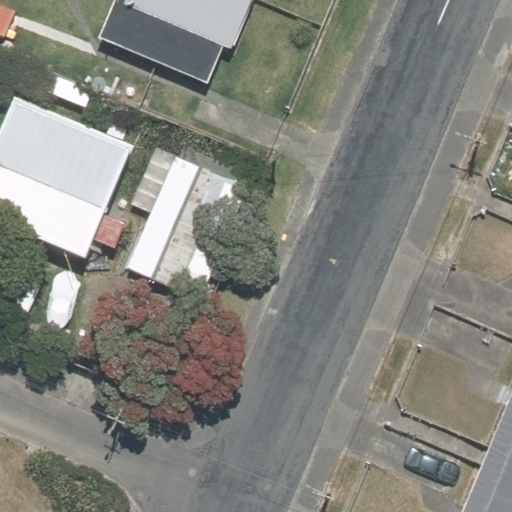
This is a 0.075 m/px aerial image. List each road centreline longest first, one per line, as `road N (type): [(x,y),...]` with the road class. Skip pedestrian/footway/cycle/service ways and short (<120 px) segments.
road 1 (residential): [(232,505),(446,0)]
road 2 (residential): [(0,406),(232,505)]
